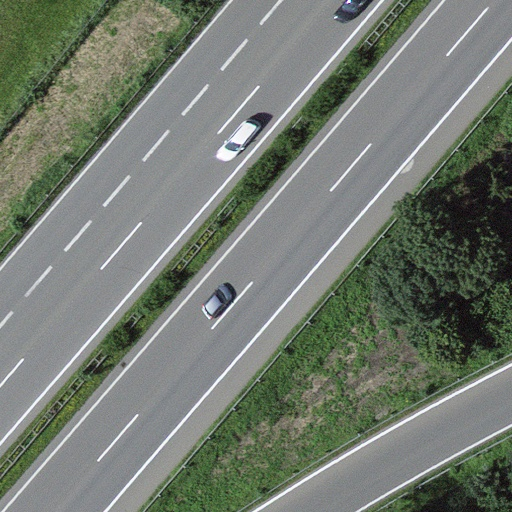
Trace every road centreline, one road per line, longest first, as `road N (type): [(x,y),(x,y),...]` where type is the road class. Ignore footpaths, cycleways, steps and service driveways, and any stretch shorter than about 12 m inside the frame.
road 1 (motorway): [(56,511),(494,0)]
road 2 (motorway): [(329,0),(0,381)]
road 3 (motorway): [(337,511),(511,405)]
